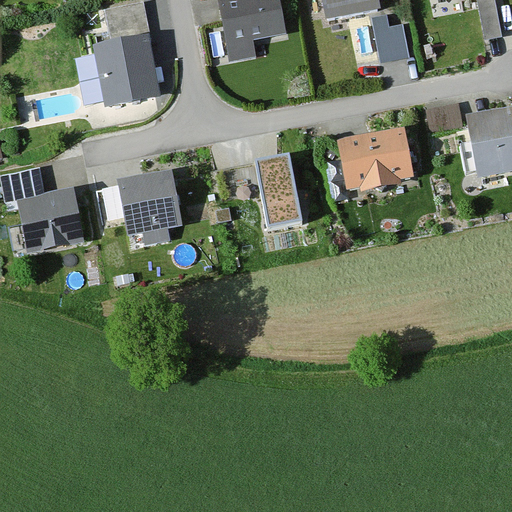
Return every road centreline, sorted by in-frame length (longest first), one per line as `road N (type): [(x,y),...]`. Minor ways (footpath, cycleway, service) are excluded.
road 1 (residential): [(203,133),(511,76)]
road 2 (residential): [(203,133),(178,0)]
